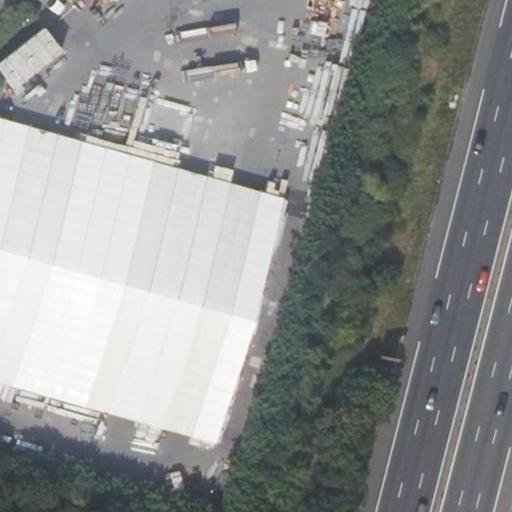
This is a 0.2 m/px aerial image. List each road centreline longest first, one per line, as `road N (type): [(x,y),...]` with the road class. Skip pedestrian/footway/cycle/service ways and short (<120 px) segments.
road 1 (motorway): [(511,70),(398,511)]
road 2 (motorway): [(470,511),(511,347)]
